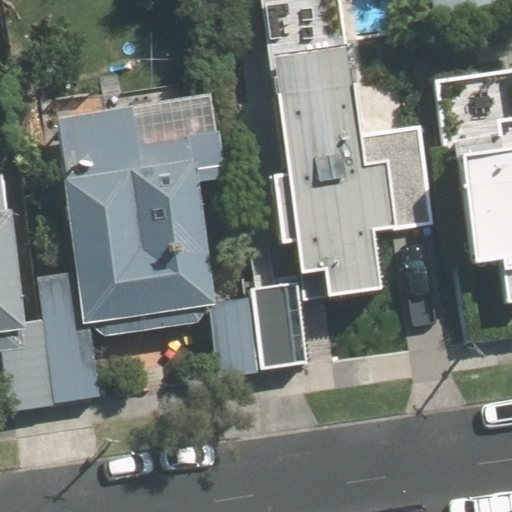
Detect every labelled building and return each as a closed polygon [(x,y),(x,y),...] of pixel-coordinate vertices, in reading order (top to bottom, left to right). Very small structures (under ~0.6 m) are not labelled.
[(511,0),(423,0),(427,22),(511,9),(511,0)] [(344,69),(262,79),(278,192),(265,194),(275,260),(288,258),(295,309),(321,305),(322,312),(375,306),(366,250),(388,247),(387,238),(430,231),(416,135),(354,144),(344,69)] [(204,306),(188,192),(213,188),(201,106),(47,127),(57,192),(52,192),(65,280),(32,283),(48,399),(94,393),(85,330),(200,315),(209,377),(246,372),(236,300),(204,306)] [(511,162),(449,171),(464,284),(491,280),(497,319),(511,316),(511,162)] [(13,326),(0,236),(0,405),(45,399),(34,323),(13,326)]
